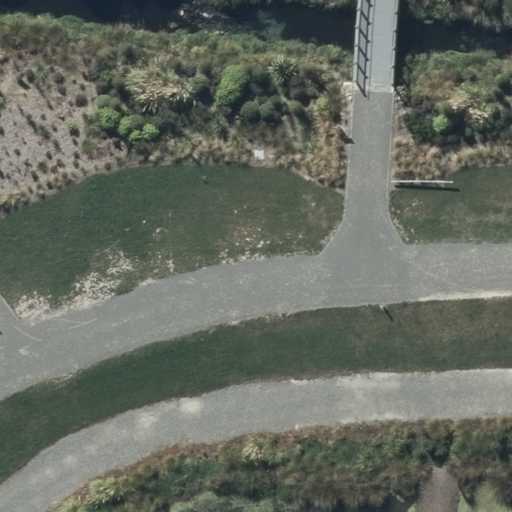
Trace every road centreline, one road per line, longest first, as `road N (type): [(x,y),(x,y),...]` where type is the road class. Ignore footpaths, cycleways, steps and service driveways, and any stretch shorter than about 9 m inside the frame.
road 1 (track): [(511,396),(205,409),(127,442),(10,511)]
road 2 (track): [(0,367),(104,316),(364,277),(511,267)]
